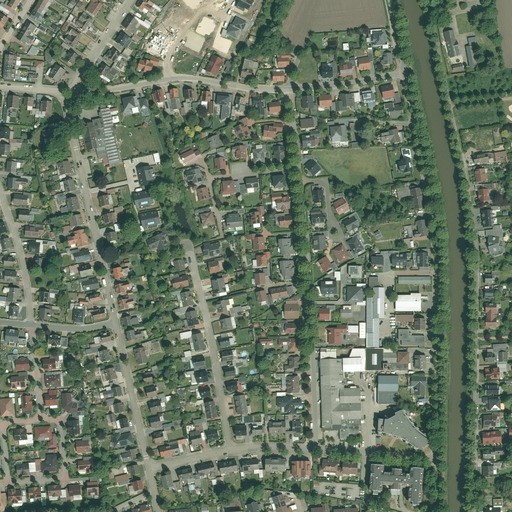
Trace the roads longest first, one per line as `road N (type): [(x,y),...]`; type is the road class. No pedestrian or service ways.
road 1 (residential): [(429,0),(472,212),(476,511)]
road 2 (residential): [(403,73),(433,222),(435,459)]
road 3 (residential): [(316,448),(300,183)]
road 4 (residential): [(116,322),(66,92)]
road 5 (residential): [(229,449),(188,243)]
road 6 (residential): [(149,468),(116,322)]
road 7 (residential): [(30,324),(23,260),(0,191)]
road 8 (residential): [(41,416),(60,424),(63,473),(9,480)]
road 9 (residential): [(231,0),(222,17),(202,8),(168,52),(170,78)]
road 10 (residential): [(291,89),(170,78)]
